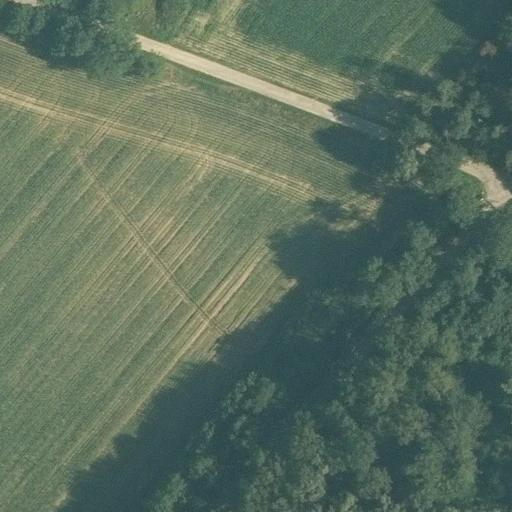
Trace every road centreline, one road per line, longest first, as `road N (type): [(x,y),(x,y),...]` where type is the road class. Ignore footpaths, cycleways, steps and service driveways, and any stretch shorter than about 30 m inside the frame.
road 1 (track): [(511,184),(23,0)]
road 2 (track): [(505,182),(249,511)]
